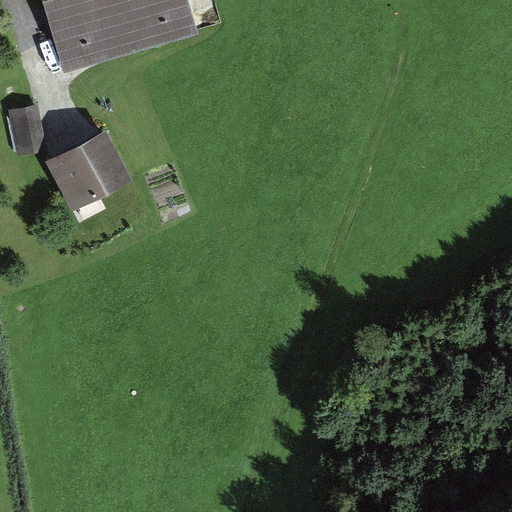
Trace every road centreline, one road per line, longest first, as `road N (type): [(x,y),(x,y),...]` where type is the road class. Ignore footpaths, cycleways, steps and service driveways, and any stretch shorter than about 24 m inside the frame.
road 1 (track): [(43,83),(190,37),(202,24),(204,0)]
road 2 (track): [(60,132),(15,0)]
